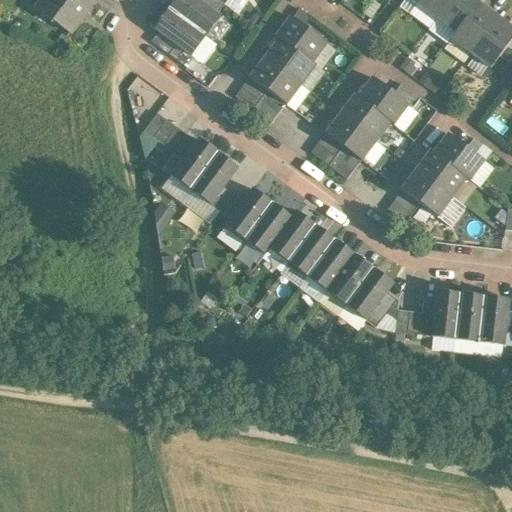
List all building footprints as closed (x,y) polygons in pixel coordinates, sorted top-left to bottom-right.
[(89,0),(42,0),(34,12),(69,36),(93,3),(89,0)] [(198,3),(193,0),(175,0),(167,11),(204,39),(219,19),(216,17),(198,3)] [(213,0),(200,0),(198,3),(216,17),(223,7),(213,0)] [(419,0),(419,1),(416,6),(435,21),(450,0),(419,0)] [(450,0),(435,21),(454,35),(455,35),(478,4),(478,5),(481,0),(450,0)] [(478,4),(455,35),(454,35),(450,41),(469,56),(497,19),(478,5),(478,4)] [(204,39),(167,11),(153,31),(157,34),(175,48),(190,59),(204,39)] [(326,46),(289,19),(274,39),(277,41),(311,66),(326,46)] [(511,29),(497,19),(469,56),(489,70),(498,59),(511,41),(511,39),(511,29)] [(175,48),(157,34),(150,44),(168,57),(175,48)] [(311,66),(277,41),(263,60),(300,88),(315,68),(311,66)] [(511,41),(498,59),(508,66),(511,59),(511,41)] [(190,59),(175,48),(168,57),(186,71),(193,61),(190,59)] [(300,88),(263,60),(248,80),(266,93),(284,107),(285,108),(300,88)] [(266,93),(248,80),(241,90),(259,103),(266,93)] [(408,107),(371,80),(356,99),(390,125),(389,125),(393,127),(408,107)] [(259,103),(241,90),(234,99),(252,113),(259,103)] [(284,107),(266,93),(259,103),(277,116),(284,107)] [(390,125),(356,99),(353,96),(338,116),(375,144),(389,125),(390,125)] [(277,116),(259,103),(252,113),(270,126),(277,116)] [(185,138),(156,116),(142,134),(171,156),(172,156),(185,138)] [(375,144),(338,116),(324,136),(342,150),(360,163),(361,164),(375,144)] [(342,150),(324,136),(317,146),(335,159),(342,150)] [(483,163),(446,136),(432,155),(432,156),(465,181),(468,184),(483,163)] [(185,138),(172,156),(181,163),(194,145),(185,138)] [(181,163),(169,179),(189,193),(216,156),(197,142),(194,145),(181,163)] [(335,159),(317,146),(309,155),(327,169),(335,159)] [(360,163),(342,150),(335,159),(352,173),(360,163)] [(465,181),(432,156),(432,155),(429,153),(414,173),(451,200),(465,181)] [(216,156),(189,193),(209,208),(222,190),(237,171),(216,156)] [(352,173),(335,159),(327,169),(345,182),(352,173)] [(451,200),(414,173),(399,192),(400,193),(418,207),(436,220),(451,200)] [(222,190),(209,208),(219,215),(232,197),(222,190)] [(228,222),(224,229),(243,244),(271,207),(251,192),(242,204),(228,222)] [(418,207),(400,193),(393,203),(411,216),(418,207)] [(232,197),(219,215),(228,222),(242,204),(232,197)] [(411,216),(393,203),(386,212),(404,226),(411,216)] [(271,207),(243,244),(263,258),(268,252),(267,252),(290,221),(271,207)] [(290,221),(267,252),(268,252),(287,266),(314,229),(294,214),(290,221)] [(314,229),(287,266),(306,280),(333,243),(314,229)] [(504,250),(506,237),(492,235),(490,248),(504,250)] [(333,243),(306,280),(325,294),(352,257),(333,243)] [(352,257),(325,294),(344,309),(372,272),(352,257)] [(372,272),(344,309),(364,323),(386,295),(392,287),(372,272)] [(434,303),(429,339),(454,342),(459,296),(435,294),(434,303)] [(397,303),(386,295),(364,323),(374,331),(387,313),(396,319),(396,313),(397,303)] [(483,299),(459,296),(454,342),(478,345),(483,299)] [(508,302),(483,299),(478,345),(503,348),(504,336),(507,314),(508,302)] [(434,303),(422,302),(420,316),(418,338),(429,339),(434,303)] [(408,315),(396,313),(396,319),(394,335),(406,337),(408,315)] [(420,316),(408,315),(406,337),(418,338),(420,316)]
